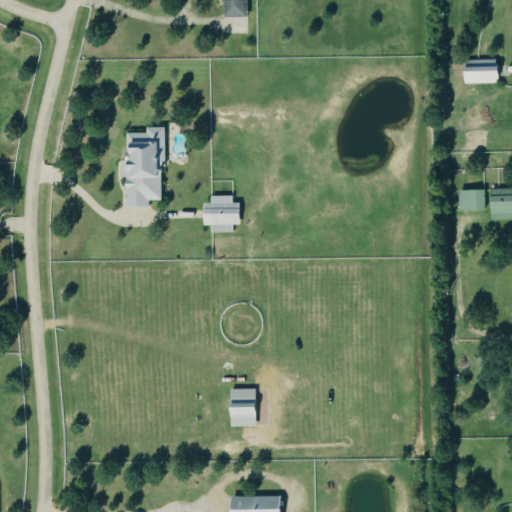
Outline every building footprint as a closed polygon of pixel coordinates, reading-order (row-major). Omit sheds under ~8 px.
[(250,16),(249,0),(226,0),(227,17),(250,16)] [(467,83),(500,82),(499,59),(467,60),(467,83)] [(167,126),(148,127),(148,132),(128,132),(128,159),(123,159),(123,178),(128,178),(128,206),(151,205),(151,200),(164,200),(163,163),(167,163),(167,126)] [(511,187),(493,188),(494,220),(511,218),(511,187)] [(487,189),(461,190),(462,211),(487,210),(487,189)] [(234,195),(212,195),(212,202),(206,202),(206,225),(214,225),(214,232),(235,232),(235,224),(242,224),(242,202),(234,202),(234,195)] [(283,511),(283,495),(233,496),(233,511),(283,511)]
